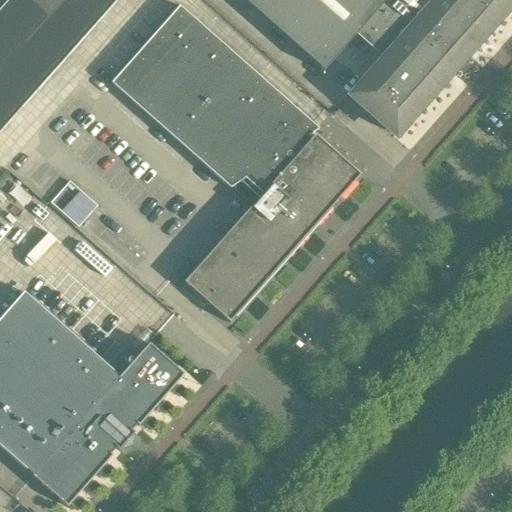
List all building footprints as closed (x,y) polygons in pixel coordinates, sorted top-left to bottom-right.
[(36,92),(118,0),(8,0),(0,9),(0,133),(7,126),(36,92)] [(511,0),(240,0),(324,73),(362,30),(390,55),(352,98),(396,137),(449,77),(449,75),(444,70),(450,65),(455,69),(464,58),(460,54),(464,47),(469,52),(472,52),(511,5),(511,0)] [(318,131),(179,8),(111,85),(230,190),(244,180),(262,195),(183,284),(229,324),(360,176),(315,136),(311,140),(308,138),(318,131)] [(80,192),(60,213),(77,228),(96,206),(80,192)] [(138,428),(184,377),(148,345),(119,378),(23,294),(0,320),(0,448),(32,477),(31,478),(67,509),(112,457),(110,456),(116,450),(119,452),(121,450),(122,450),(131,447),(133,438),(132,438),(134,435),(131,432),(137,426),(138,428)]
